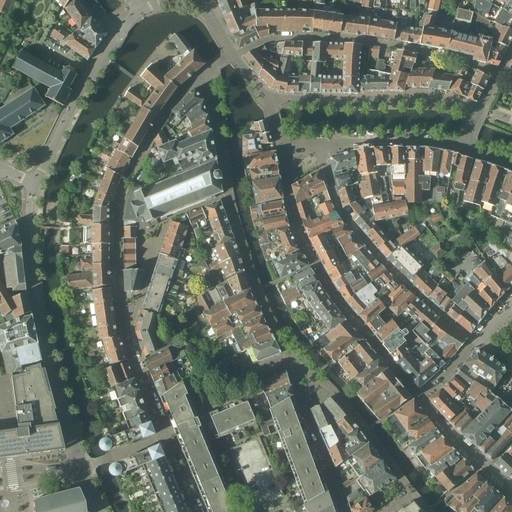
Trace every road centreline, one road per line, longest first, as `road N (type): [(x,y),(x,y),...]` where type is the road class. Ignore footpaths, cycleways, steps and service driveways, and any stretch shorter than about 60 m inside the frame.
road 1 (residential): [(473,341),(417,395),(313,263),(279,143)]
road 2 (residential): [(288,355),(256,289),(201,74)]
road 3 (residential): [(35,183),(34,287),(82,464)]
road 4 (residential): [(201,74),(156,125),(123,188),(116,245),(125,323)]
road 5 (residential): [(234,55),(281,37),(345,38),(500,70)]
road 6 (residential): [(473,341),(338,209),(319,143)]
road 7 (residential): [(477,111),(424,97),(265,99)]
road 8 (residential): [(413,492),(332,391),(288,355)]
road 9 (residential): [(117,33),(35,183)]
road 10 (residential): [(343,511),(288,355)]
road 11 (residential): [(319,143),(464,146)]
